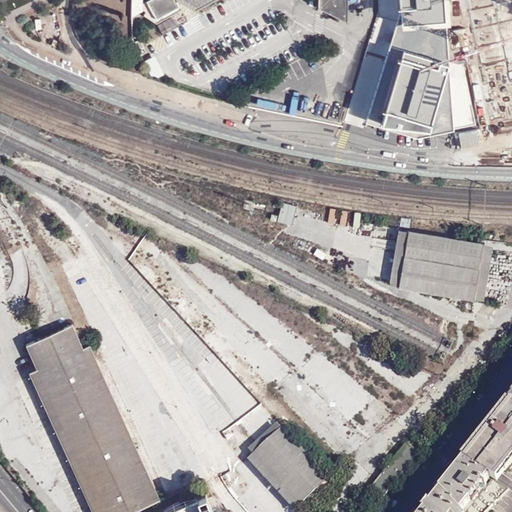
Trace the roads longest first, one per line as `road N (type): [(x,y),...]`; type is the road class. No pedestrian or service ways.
road 1 (tertiary): [(0,39),(124,101),(301,154),(452,176),(511,173)]
road 2 (unknown): [(323,22),(215,84),(176,72),(164,59),(168,51),(273,0)]
road 3 (unknown): [(506,318),(375,283),(364,252)]
road 4 (residential): [(411,511),(511,389)]
